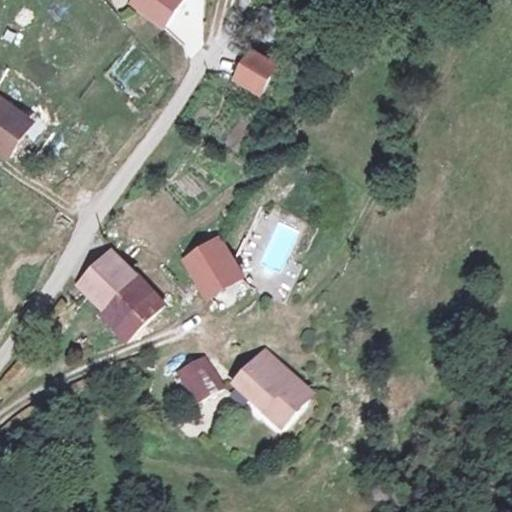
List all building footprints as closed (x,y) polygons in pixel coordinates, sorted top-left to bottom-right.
[(125,0),(125,1),(160,28),(181,0),(125,0)] [(260,96),(277,61),(245,46),(228,80),(260,96)] [(0,154),(8,160),(35,119),(0,95),(0,154)] [(230,235),(195,259),(219,293),(253,269),(230,235)] [(177,306),(122,249),(81,289),(136,346),(177,306)] [(336,397),(277,350),(246,387),(305,434),(336,397)] [(211,354),(186,374),(216,411),(241,391),(211,354)]
